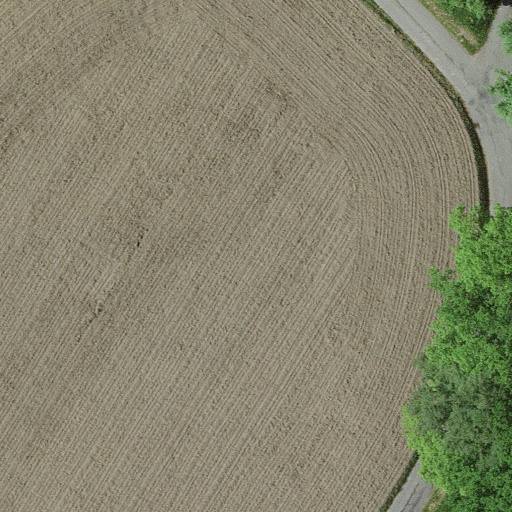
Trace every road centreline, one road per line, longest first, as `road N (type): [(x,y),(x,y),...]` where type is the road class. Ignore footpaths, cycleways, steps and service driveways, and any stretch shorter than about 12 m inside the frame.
road 1 (unclassified): [(400,511),(474,379),(511,227)]
road 2 (unclassified): [(394,0),(481,97)]
